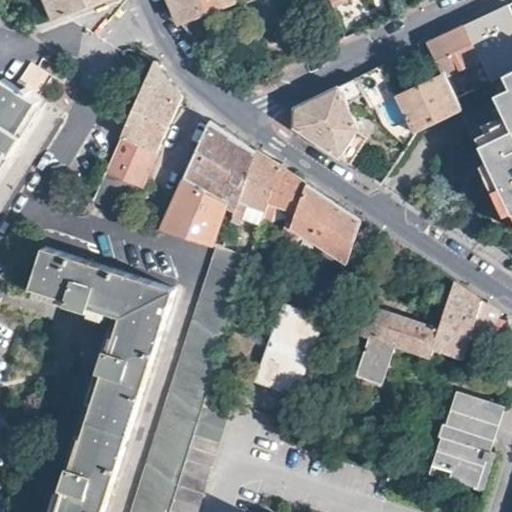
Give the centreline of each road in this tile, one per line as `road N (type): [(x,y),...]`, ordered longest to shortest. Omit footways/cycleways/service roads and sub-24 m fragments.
road 1 (residential): [(242,114),(511,297)]
road 2 (residential): [(242,114),(481,0)]
road 3 (unknown): [(210,90),(139,245)]
road 4 (residential): [(148,0),(162,35),(196,80),(242,114)]
